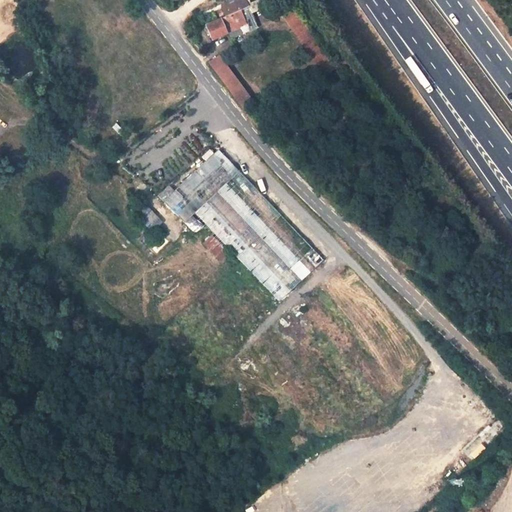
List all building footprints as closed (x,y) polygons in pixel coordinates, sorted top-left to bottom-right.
[(262,0),(259,2),(258,1),(248,6),(245,1),(243,2),(242,0),(241,0),(222,0),(227,8),(220,11),(224,19),(225,20),(218,24),(210,28),(207,29),(214,44),(242,30),(245,37),(258,30),(249,14),(266,5),(263,0),(262,0)] [(294,10),(283,18),(298,39),(309,32),(294,10)] [(224,68),(216,59),(211,64),(246,109),(252,105),(224,68)] [(206,222),(282,300),(327,256),(217,149),(175,190),(171,186),(159,198),(195,234),(206,222)] [(151,205),(139,212),(149,230),(161,223),(151,205)] [(220,261),(228,254),(211,235),(203,243),(220,261)]
